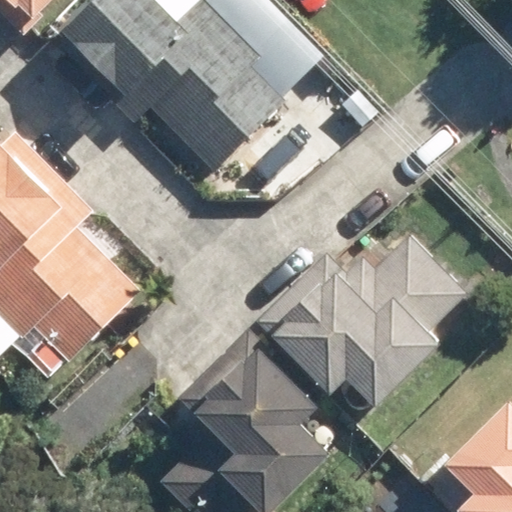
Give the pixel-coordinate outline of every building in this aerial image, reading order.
[(0,0),(0,8),(23,32),(41,14),(33,5),(38,0),(0,0)] [(192,0),(175,18),(157,0),(82,0),(57,25),(67,34),(56,44),(132,122),(148,103),(213,170),(284,98),(249,64),(259,52),(208,0),(192,0)] [(91,207),(13,131),(0,143),(0,315),(21,336),(33,325),(67,359),(139,290),(75,225),(91,207)] [(465,291),(408,234),(374,267),(362,255),(345,270),(326,250),(256,318),(325,391),(343,373),(371,402),(435,338),(427,330),(465,291)] [(261,511),(262,511),(324,450),(294,420),(317,396),(247,328),(177,398),(208,428),(157,479),(190,511),(243,511),(253,503),(261,511)] [(137,389),(109,360),(44,425),(71,454),(137,389)] [(511,511),(511,402),(505,395),(440,459),(470,488),(452,507),(457,511),(511,511)]
